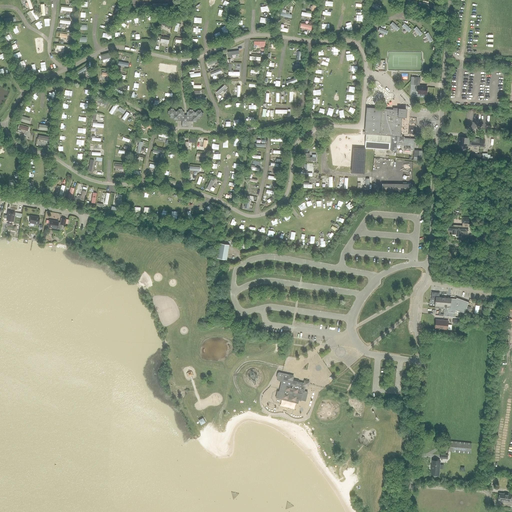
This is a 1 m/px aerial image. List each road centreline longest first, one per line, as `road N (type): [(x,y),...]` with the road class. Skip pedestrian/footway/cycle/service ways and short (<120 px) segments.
road 1 (unclassified): [(451,0),(428,263)]
road 2 (unclassified): [(428,263),(381,273),(352,318),(365,351),(419,360)]
road 3 (unclassified): [(407,511),(419,360)]
